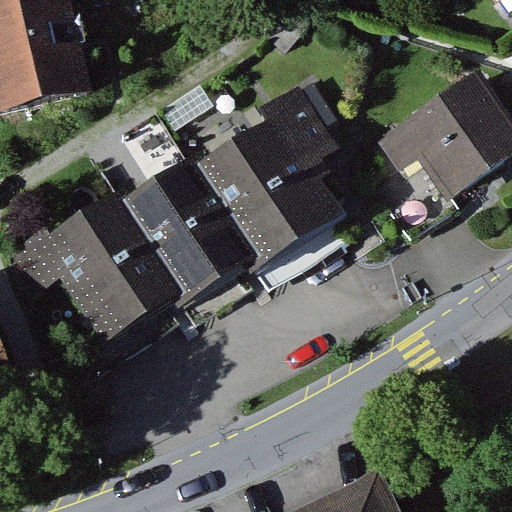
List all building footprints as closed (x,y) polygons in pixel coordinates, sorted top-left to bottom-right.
[(80,0),(14,0),(0,3),(0,89),(8,127),(103,107),(80,0)] [(511,0),(499,0),(511,20),(511,19),(511,0)] [(511,135),(478,82),(388,139),(410,174),(429,162),(456,204),(511,168),(511,135)] [(132,197),(55,246),(38,256),(62,294),(76,285),(117,349),(189,303),(200,320),(266,279),(274,292),(365,234),(329,179),(360,159),(320,96),(266,131),(275,145),(215,184),(207,172),(142,213),(132,197)] [(0,336),(0,400),(22,392),(0,336)] [(402,511),(390,484),(326,511),(402,511)]
